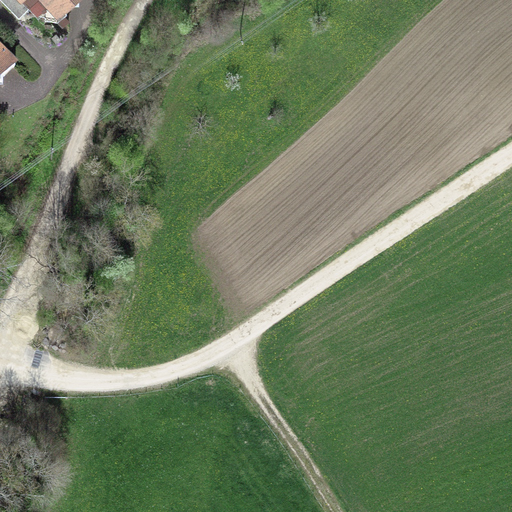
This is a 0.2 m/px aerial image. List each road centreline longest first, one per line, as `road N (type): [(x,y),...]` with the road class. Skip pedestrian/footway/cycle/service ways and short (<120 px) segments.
road 1 (track): [(0,369),(103,388),(205,363),(511,161)]
road 2 (track): [(144,0),(0,332)]
